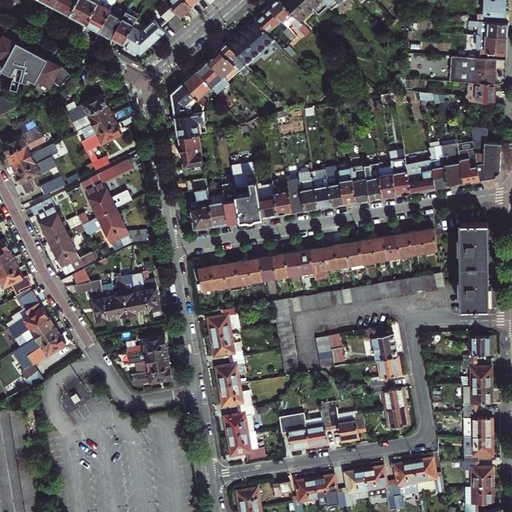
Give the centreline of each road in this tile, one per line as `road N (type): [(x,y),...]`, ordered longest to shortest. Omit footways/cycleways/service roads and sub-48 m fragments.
road 1 (residential): [(213,476),(419,440),(427,427),(414,328),(423,321),(511,320)]
road 2 (residential): [(173,248),(511,190)]
road 3 (residential): [(0,183),(50,284),(124,397),(139,403),(199,392)]
road 4 (residential): [(173,248),(145,84)]
road 5 (residential): [(0,5),(145,84)]
road 6 (residential): [(199,392),(173,248)]
road 7 (residential): [(145,84),(237,0)]
